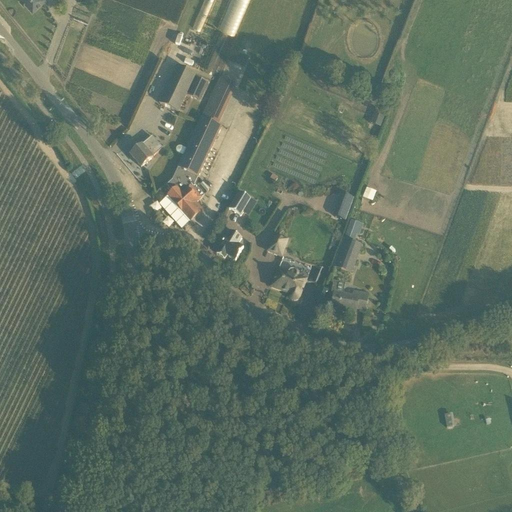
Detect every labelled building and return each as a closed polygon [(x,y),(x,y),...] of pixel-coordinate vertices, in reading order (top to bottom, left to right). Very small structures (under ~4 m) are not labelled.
[(25,3),(32,11),(44,0),(21,0),(22,0),(25,3),(24,3),(25,4),(25,3)] [(228,0),(218,29),(234,35),(247,0),(228,0)] [(186,96),(195,77),(196,75),(176,66),(159,105),(178,114),(186,96)] [(209,84),(195,77),(186,96),(200,102),(209,84)] [(198,178),(222,128),(218,126),(236,85),(220,78),(176,173),(184,182),(176,189),(167,197),(191,223),(204,211),(198,204),(204,198),(193,186),(197,178),(198,178)] [(379,127),(381,118),(372,116),(370,124),(379,127)] [(141,168),(152,158),(157,153),(162,149),(151,137),(130,155),(141,168)] [(238,193),(228,210),(241,217),(251,200),(238,193)] [(336,210),(333,217),(345,221),(348,214),(336,210)] [(235,261),(241,252),(243,248),(237,244),(241,238),(229,232),(217,254),(224,259),(226,255),(235,261)] [(281,257),(287,241),(274,236),(268,252),(281,257)] [(351,275),(362,246),(343,240),(333,268),(351,275)] [(310,268),(283,257),(278,271),(271,288),(290,295),(290,296),(289,297),(290,298),(290,299),(290,300),(291,300),(292,301),(293,302),(294,302),(295,302),(297,302),(298,301),(299,300),(299,299),(300,298),(310,268)] [(314,286),(320,288),(326,269),(312,265),(307,283),(314,285),(314,286)] [(365,312),(368,294),(353,291),(352,297),(343,295),(345,284),(333,282),(331,293),(334,294),(331,308),(343,310),(342,312),(355,315),(356,310),(365,312)]
